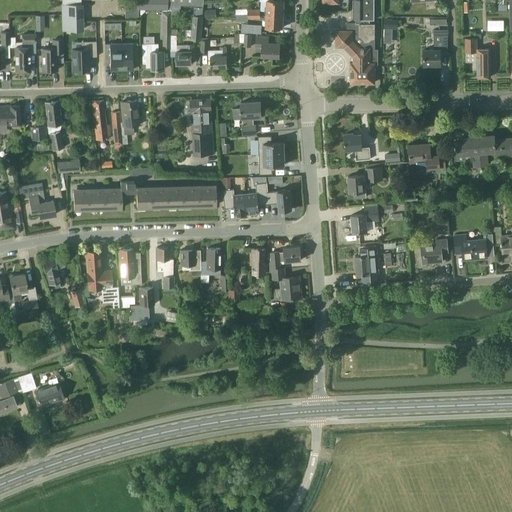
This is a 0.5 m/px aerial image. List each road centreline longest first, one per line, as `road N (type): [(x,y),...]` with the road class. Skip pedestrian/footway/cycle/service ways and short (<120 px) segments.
road 1 (primary): [(0,487),(156,435),(318,414)]
road 2 (unclassified): [(0,248),(83,235),(314,229)]
road 3 (residential): [(0,93),(301,81)]
road 4 (residential): [(319,302),(511,279)]
road 5 (primary): [(318,414),(511,405)]
road 6 (residential): [(456,103),(305,105)]
road 7 (tertiary): [(314,229),(305,105)]
